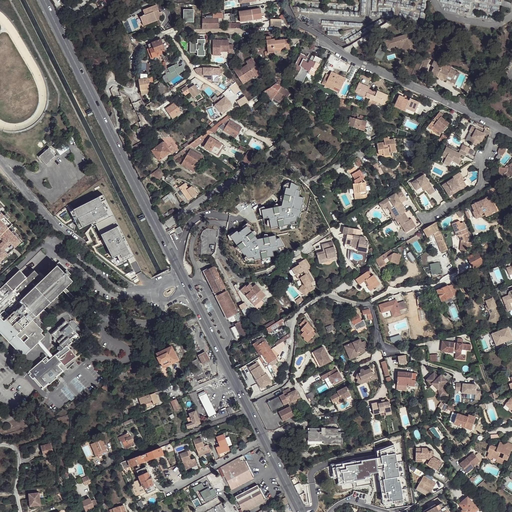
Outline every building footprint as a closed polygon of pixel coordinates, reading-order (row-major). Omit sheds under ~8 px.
[(157,5),(143,10),(145,15),(144,15),(144,16),(141,17),(142,21),(146,19),(148,24),(161,19),(160,17),(163,16),(161,12),(160,12),(157,5)] [(194,9),(184,9),(184,21),(194,21),(194,9)] [(260,9),(251,10),(253,19),(261,18),(260,9)] [(253,19),(251,10),(239,11),(240,21),(253,19)] [(203,18),(202,28),(219,27),(219,17),(206,17),(203,18)] [(270,19),(270,28),(281,27),(281,19),(270,19)] [(408,36),(384,44),(386,50),(394,47),(401,45),(404,47),(407,54),(407,55),(413,53),(408,36)] [(198,41),(190,41),(190,50),(197,50),(197,55),(205,55),(205,49),(204,49),(204,42),(205,43),(205,39),(204,39),(204,37),(200,37),(200,39),(198,39),(198,41)] [(161,40),(161,39),(149,44),(153,54),(151,55),(152,58),(158,56),(162,55),(165,53),(164,51),(165,50),(161,40)] [(229,39),(213,39),(213,54),(219,54),(219,50),(221,50),(221,48),(227,47),(227,50),(227,52),(233,52),(233,43),(229,43),(229,39)] [(270,39),(265,40),(266,53),(273,53),(273,51),(272,49),(279,49),(279,50),(288,49),(287,39),(273,40),(273,39),(270,39)] [(401,45),(394,47),(396,51),(401,49),(403,55),(407,54),(404,47),(401,45)] [(300,53),(291,69),(297,72),(301,66),(304,68),(304,69),(307,71),(307,72),(311,75),(320,59),(315,56),(312,60),(310,59),(308,62),(304,60),(306,57),(300,53)] [(231,68),(238,78),(241,76),(244,79),(252,74),(254,76),(255,77),(262,73),(258,67),(257,68),(250,58),(245,61),(246,64),(247,65),(243,68),(242,66),(237,69),(235,66),(231,68)] [(177,67),(175,64),(168,68),(170,72),(166,74),(169,78),(178,73),(185,69),(182,64),(177,67)] [(198,67),(195,70),(198,75),(212,82),(212,74),(221,74),(220,67),(198,67)] [(446,70),(440,67),(439,69),(436,75),(435,76),(445,81),(447,76),(449,72),(446,70)] [(326,78),(325,82),(339,89),(344,79),(329,72),(326,78)] [(178,73),(169,78),(170,81),(179,75),(178,73)] [(241,76),(238,78),(242,84),(254,76),(252,74),(244,79),(241,76)] [(138,79),(139,91),(140,91),(149,90),(148,78),(138,79)] [(166,84),(161,81),(155,95),(159,100),(166,84)] [(344,81),(339,93),(344,96),(350,84),(344,81)] [(194,84),(188,88),(187,86),(181,90),(185,96),(190,93),(194,98),(201,93),(194,84)] [(275,84),(265,90),(271,100),(272,98),(279,103),(284,96),(286,98),(289,93),(280,87),(277,85),(275,84)] [(354,92),(367,97),(371,90),(366,88),(366,86),(363,85),(362,87),(357,85),(354,92)] [(371,90),(367,97),(383,104),(386,97),(382,95),(382,94),(376,91),(376,92),(371,90)] [(224,113),(234,104),(226,95),(216,105),(224,113)] [(418,103),(409,99),(408,101),(403,99),(404,98),(399,95),(393,107),(403,112),(405,109),(408,104),(414,107),(416,107),(418,103)] [(237,102),(240,107),(249,101),(246,96),(237,102)] [(344,99),(339,98),(338,102),(336,108),(344,111),(347,100),(344,99)] [(165,109),(173,119),(181,113),(174,103),(165,109)] [(408,104),(405,109),(411,112),(414,107),(408,104)] [(170,121),(173,119),(165,109),(164,107),(161,109),(170,121)] [(282,115),(286,118),(293,111),(290,108),(289,108),(286,110),(282,115)] [(426,126),(430,129),(431,127),(439,134),(447,124),(440,117),(441,115),(438,112),(426,126)] [(242,128),(229,119),(232,117),(231,117),(228,115),(215,125),(218,128),(235,139),(242,128)] [(361,120),(350,117),(347,126),(359,129),(359,130),(364,131),(367,121),(362,120),(361,120)] [(465,141),(472,144),(475,139),(477,140),(481,133),(472,128),(472,127),(467,125),(465,130),(469,132),(465,141)] [(141,128),(136,130),(142,140),(147,137),(142,127),(141,128)] [(431,127),(430,129),(429,130),(437,136),(439,134),(431,127)] [(211,132),(208,130),(202,135),(189,145),(192,147),(194,148),(204,141),(203,139),(211,132)] [(220,149),(223,144),(210,137),(203,148),(216,155),(220,149)] [(375,144),(376,152),(381,151),(381,154),(382,156),(388,155),(387,150),(389,149),(389,152),(395,151),(393,139),(388,140),(387,137),(382,138),(383,144),(382,144),(382,142),(375,144)] [(164,141),(152,149),(161,160),(173,152),(168,146),(164,141)] [(468,148),(461,144),(458,149),(459,150),(465,153),(468,148)] [(48,159),(50,161),(55,156),(50,151),(51,150),(49,147),(39,156),(44,163),(48,159)] [(464,157),(466,153),(465,153),(459,150),(457,153),(445,147),(441,156),(445,158),(443,161),(449,164),(451,161),(458,164),(460,160),(457,159),(458,157),(460,154),(464,157)] [(498,147),(497,151),(496,153),(497,154),(500,156),(506,149),(498,147)] [(194,173),(203,157),(191,149),(181,165),(194,173)] [(247,165),(254,159),(258,154),(248,150),(246,153),(245,152),(240,159),(247,165)] [(508,175),(511,172),(511,163),(506,167),(497,166),(497,170),(500,175),(505,172),(508,175)] [(351,175),(356,171),(353,167),(346,171),(351,175)] [(157,169),(150,174),(154,179),(161,174),(157,169)] [(359,195),(365,194),(364,183),(362,183),(360,180),(363,178),(358,170),(356,171),(351,175),(354,180),(353,181),(353,184),(351,184),(353,194),(359,193),(359,195)] [(458,187),(460,189),(465,186),(461,180),(463,179),(459,172),(452,177),(452,178),(441,185),(448,197),(453,193),(452,191),(458,187)] [(423,185),(425,189),(429,195),(434,192),(423,174),(410,183),(415,190),(420,187),(423,185)] [(186,183),(181,186),(187,194),(185,195),(189,201),(198,194),(192,187),(189,189),(186,183)] [(315,196),(310,187),(305,190),(307,194),(310,198),(315,196)] [(389,214),(392,219),(393,218),(395,217),(403,212),(401,208),(402,207),(399,203),(398,204),(397,202),(401,200),(402,201),(405,199),(400,192),(397,194),(396,192),(380,203),(383,207),(385,206),(390,214),(389,214)] [(171,193),(160,200),(162,204),(173,197),(171,193)] [(310,199),(310,198),(307,194),(291,204),(293,209),(310,199)] [(492,199),(490,194),(483,198),(483,199),(469,205),(472,211),(471,212),(474,219),(480,217),(478,214),(482,213),(488,210),(489,213),(495,210),(491,202),(489,202),(489,201),(492,199)] [(122,263),(135,257),(104,196),(75,210),(75,211),(79,219),(76,220),(78,226),(83,223),(85,227),(85,228),(93,224),(92,222),(95,221),(96,223),(98,226),(100,225),(105,234),(102,235),(114,259),(119,257),(122,263)] [(298,212),(300,217),(316,208),(313,203),(298,212)] [(0,234),(1,236),(10,228),(15,223),(9,218),(6,214),(1,209),(0,207),(0,234)] [(306,224),(321,216),(318,212),(304,220),(306,224)] [(395,217),(400,225),(405,233),(415,227),(410,219),(408,220),(406,221),(405,220),(407,219),(403,212),(395,217)] [(324,222),(321,216),(306,224),(309,230),(324,222)] [(457,222),(450,225),(456,238),(457,237),(459,242),(458,251),(464,252),(465,248),(468,249),(469,243),(465,242),(465,239),(465,237),(466,236),(461,223),(458,224),(457,222)] [(424,229),(423,230),(427,237),(434,233),(441,252),(446,250),(444,245),(443,245),(439,235),(437,231),(434,223),(424,229)] [(357,246),(367,248),(368,242),(365,241),(365,238),(351,235),(352,228),(343,226),(341,233),(345,234),(348,235),(347,238),(345,237),(343,243),(351,245),(350,247),(357,248),(357,246)] [(1,236),(0,237),(0,262),(5,258),(8,255),(12,251),(23,241),(20,238),(13,231),(10,228),(1,236)] [(446,250),(447,250),(440,234),(439,235),(443,245),(444,245),(446,250)] [(413,236),(404,242),(407,246),(416,240),(413,236)] [(327,259),(336,257),(332,242),(321,245),(322,249),(324,248),(325,251),(323,252),(316,253),(318,261),(327,258),(327,259)] [(257,256),(246,244),(233,255),(245,268),(257,256)] [(379,257),(376,259),(381,268),(388,263),(397,266),(400,256),(393,254),(388,257),(387,256),(393,252),(391,250),(379,257)] [(467,258),(472,269),(479,266),(473,255),(467,258)] [(62,367),(65,364),(77,356),(74,352),(75,351),(73,348),(72,349),(69,345),(71,343),(73,346),(75,344),(74,342),(81,336),(67,320),(60,327),(54,333),(56,336),(55,337),(58,341),(59,340),(62,343),(65,347),(54,356),(47,346),(41,339),(46,334),(42,330),(44,328),(42,326),(52,315),(45,308),(65,289),(67,287),(75,279),(66,270),(63,268),(66,265),(61,260),(57,263),(58,264),(44,278),(35,270),(28,277),(21,270),(0,289),(0,326),(27,353),(39,341),(45,348),(52,357),(50,359),(46,362),(44,360),(44,359),(30,369),(31,370),(32,372),(31,373),(42,387),(49,382),(50,382),(58,376),(57,375),(63,370),(62,367)] [(303,286),(298,292),(303,296),(307,292),(312,289),(309,283),(312,282),(307,273),(306,270),(307,270),(301,260),(296,263),(297,264),(290,268),(294,275),(297,273),(300,277),(298,278),(302,284),(303,286)] [(214,264),(203,270),(215,292),(225,287),(214,264)] [(433,266),(435,275),(442,273),(440,264),(433,266)] [(370,277),(369,274),(367,276),(365,273),(355,280),(359,285),(362,283),(364,282),(367,287),(365,288),(368,292),(378,286),(372,276),(370,277)] [(263,302),(260,300),(250,288),(251,287),(248,284),(245,287),(244,286),(240,289),(239,290),(244,296),(245,296),(256,308),(257,307),(263,302)] [(250,288),(260,300),(265,295),(255,284),(251,287),(250,288)] [(442,289),(437,291),(441,301),(452,297),(451,297),(457,295),(453,285),(448,287),(447,287),(442,289)] [(67,287),(65,289),(74,297),(76,295),(67,287)] [(227,289),(216,295),(227,317),(228,320),(232,321),(235,320),(236,322),(234,323),(241,336),(248,332),(238,312),(227,289)] [(511,290),(511,291),(510,291),(509,291),(509,292),(508,292),(508,293),(508,294),(508,295),(502,297),(505,305),(509,303),(511,302),(511,290)] [(396,299),(379,305),(381,313),(391,310),(393,317),(401,314),(400,310),(407,308),(404,301),(398,303),(396,299)] [(490,299),(483,303),(484,306),(486,305),(488,309),(487,310),(489,316),(488,321),(494,323),(496,322),(498,315),(491,299),(490,299)] [(250,313),(244,303),(238,306),(244,316),(250,313)] [(370,320),(372,319),(369,309),(363,311),(362,311),(363,316),(366,315),(368,320),(370,320)] [(350,318),(351,321),(355,328),(352,329),(349,330),(352,337),(366,331),(363,322),(360,322),(357,315),(350,318)] [(282,319),(262,331),(264,333),(267,331),(268,332),(281,324),(281,323),(283,321),(282,319)] [(307,336),(310,340),(314,336),(311,332),(312,331),(306,325),(307,324),(304,321),(298,328),(300,330),(303,333),(302,334),(299,337),(303,340),(307,336)] [(507,345),(511,343),(511,339),(511,338),(507,328),(491,334),(496,346),(505,342),(507,345)] [(273,343),(275,347),(276,346),(282,342),(283,341),(289,337),(289,333),(273,343)] [(257,346),(263,355),(270,350),(262,338),(255,342),(258,346),(257,346)] [(442,341),(440,350),(453,352),(455,352),(454,360),(464,361),(465,356),(461,355),(461,350),(470,351),(471,345),(462,344),(463,340),(457,339),(457,343),(442,341)] [(360,353),(361,355),(365,353),(364,351),(368,349),(365,343),(361,344),(359,340),(345,347),(351,358),(360,353)] [(282,342),(276,346),(280,352),(284,345),(285,344),(283,341),(282,342)] [(250,345),(258,358),(260,356),(255,348),(257,346),(258,346),(255,342),(250,345)] [(255,348),(260,356),(263,355),(257,346),(255,348)] [(178,360),(171,347),(156,354),(162,366),(170,362),(171,363),(178,360)] [(315,356),(320,367),(330,362),(322,347),(310,354),(312,358),(315,356)] [(357,357),(361,355),(360,353),(351,358),(345,347),(343,348),(349,362),(358,358),(357,357)] [(263,355),(260,356),(266,364),(268,363),(271,367),(279,362),(270,350),(263,355)] [(211,362),(206,352),(198,355),(203,365),(211,362)] [(407,363),(406,355),(397,356),(399,364),(407,363)] [(198,360),(191,362),(194,367),(192,368),(198,382),(207,377),(198,360)] [(382,367),(385,376),(389,375),(387,367),(385,361),(381,363),(382,367)] [(257,363),(249,369),(263,389),(272,382),(267,374),(265,375),(257,363)] [(65,364),(62,367),(63,370),(57,375),(58,376),(68,368),(65,364)] [(335,369),(320,377),(322,381),(328,378),(332,385),(342,380),(335,369)] [(369,379),(371,383),(377,380),(375,376),(373,376),(372,377),(371,375),(369,370),(364,372),(363,371),(361,371),(360,371),(359,373),(359,374),(357,375),(361,382),(369,379)] [(408,378),(409,373),(398,372),(397,385),(397,388),(404,389),(404,385),(406,386),(415,386),(416,380),(411,380),(412,378),(408,378)] [(434,374),(426,382),(427,383),(431,383),(437,390),(439,398),(447,396),(445,390),(442,387),(446,383),(440,377),(438,378),(434,374)] [(361,386),(371,383),(369,379),(361,382),(357,375),(355,380),(357,381),(356,384),(361,386)] [(476,385),(455,383),(455,391),(461,391),(461,393),(474,394),(474,399),(479,400),(480,392),(475,391),(476,385)] [(154,388),(155,393),(158,403),(159,404),(162,403),(159,395),(167,392),(166,390),(167,389),(165,385),(154,388)] [(341,401),(346,398),(350,396),(346,387),(338,391),(339,393),(337,394),(329,398),(333,404),(336,403),(341,400),(341,401)] [(281,392),(282,394),(287,403),(286,403),(294,399),(298,397),(294,390),(289,392),(287,388),(281,392)] [(158,403),(155,393),(138,398),(141,407),(153,403),(154,404),(158,403)] [(287,403),(282,394),(266,403),(270,412),(286,403),(287,403)] [(306,397),(309,403),(310,402),(314,400),(311,394),(306,397)] [(207,397),(201,400),(207,415),(213,412),(207,397)] [(179,409),(175,400),(171,402),(175,411),(179,409)] [(288,407),(278,412),(283,421),(294,415),(289,406),(288,407)] [(389,406),(372,410),(373,416),(380,415),(385,415),(385,417),(391,416),(389,406)] [(193,412),(187,415),(191,423),(183,426),(185,430),(198,425),(193,412)] [(471,430),(475,418),(468,415),(467,418),(461,415),(461,414),(458,413),(458,415),(457,414),(454,424),(471,430)] [(325,439),(325,443),(325,444),(331,444),(331,443),(342,443),(342,433),(337,432),(337,429),(326,429),(326,428),(321,428),(321,429),(321,432),(319,431),(319,433),(310,433),(310,440),(321,440),(321,439),(325,439)] [(122,441),(126,448),(134,445),(134,444),(135,444),(133,441),(134,441),(131,436),(130,436),(128,433),(127,433),(118,438),(120,442),(122,441)] [(224,451),(225,453),(230,450),(224,435),(216,437),(219,446),(216,448),(218,454),(224,451)] [(204,453),(210,451),(208,445),(204,446),(201,438),(193,440),(199,456),(205,454),(204,453)] [(109,452),(104,439),(92,444),(96,456),(99,455),(99,456),(109,452)] [(508,446),(505,445),(500,442),(497,448),(490,445),(487,453),(488,454),(486,458),(491,461),(492,459),(497,461),(498,458),(500,454),(503,455),(501,459),(504,460),(506,461),(511,452),(506,450),(508,446)] [(45,456),(54,454),(51,444),(42,446),(45,456)] [(168,450),(166,446),(161,447),(164,454),(164,456),(173,452),(171,449),(168,450)] [(161,447),(118,464),(120,468),(130,465),(131,466),(135,465),(138,464),(164,454),(161,447)] [(428,449),(420,449),(420,453),(414,453),(414,459),(421,459),(426,460),(428,462),(426,465),(436,471),(441,463),(432,458),(432,457),(431,459),(429,458),(429,455),(431,455),(431,451),(428,451),(428,449)] [(398,450),(382,453),(384,468),(400,465),(398,450)] [(191,466),(197,464),(195,459),(191,460),(189,456),(191,456),(189,451),(188,451),(180,454),(186,470),(191,468),(191,466)] [(466,461),(472,470),(479,465),(473,456),(466,461)] [(243,457),(219,470),(230,491),(255,478),(243,457)] [(459,466),(465,475),(472,471),(472,470),(466,461),(459,466)] [(351,478),(369,476),(368,466),(356,467),(356,464),(340,466),(341,473),(350,472),(351,478)] [(138,472),(143,480),(147,488),(155,484),(156,483),(147,467),(142,470),(139,471),(138,472)] [(82,477),(85,484),(91,482),(88,475),(82,477)] [(436,485),(424,477),(418,487),(431,494),(436,485)] [(147,488),(143,480),(137,483),(138,485),(134,487),(140,497),(157,487),(155,484),(147,488)] [(203,483),(194,488),(196,493),(200,491),(207,503),(215,498),(208,486),(206,488),(203,483)] [(245,511),(267,501),(258,485),(236,497),(237,499),(235,500),(241,511),(245,511)] [(39,492),(28,494),(29,499),(31,499),(31,500),(30,506),(39,505),(39,504),(40,503),(39,492)] [(162,501),(168,499),(164,493),(158,495),(162,501)] [(82,501),(86,510),(94,506),(90,498),(82,501)] [(464,510),(466,511),(476,511),(479,510),(468,498),(460,505),(464,510)]
